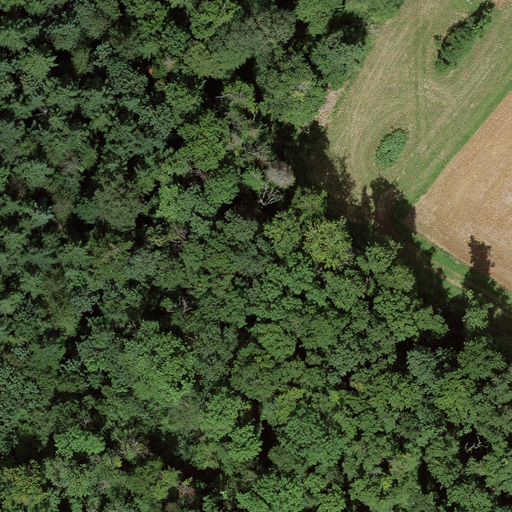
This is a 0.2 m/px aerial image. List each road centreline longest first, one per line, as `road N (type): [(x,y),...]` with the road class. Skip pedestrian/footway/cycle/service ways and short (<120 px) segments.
road 1 (track): [(511,335),(383,248),(511,59)]
road 2 (track): [(167,511),(383,248)]
